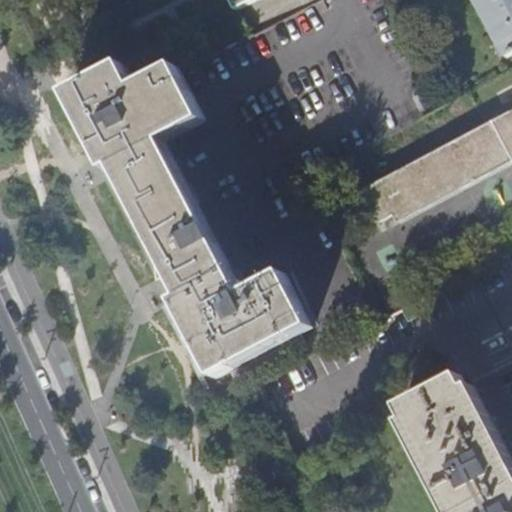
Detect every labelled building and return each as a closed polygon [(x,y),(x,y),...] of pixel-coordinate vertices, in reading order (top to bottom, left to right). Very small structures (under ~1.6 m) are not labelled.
[(231,0),(238,12),(260,0),(231,0)] [(511,0),(475,0),(507,58),(511,55),(511,0)] [(128,66),(72,95),(112,171),(119,167),(186,296),(180,300),(219,375),(316,325),(288,271),(247,293),(167,142),(209,120),(181,68),(140,89),(128,66)] [(511,112),(361,191),(378,224),(394,215),(398,223),(511,161),(511,112)] [(402,309),(408,321),(419,316),(413,304),(402,309)] [(511,511),(511,455),(475,389),(470,393),(463,380),(402,412),(410,425),(404,428),(447,511),(511,511)]
